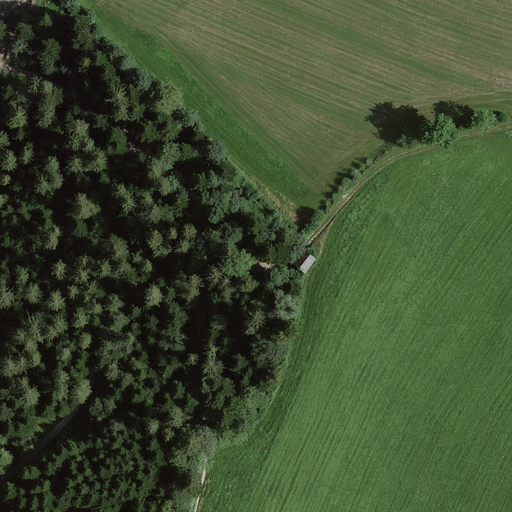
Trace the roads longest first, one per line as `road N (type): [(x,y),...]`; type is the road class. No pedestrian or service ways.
road 1 (track): [(511,125),(407,153),(292,259),(262,265),(211,233),(95,104),(0,67)]
road 2 (track): [(131,137),(108,210),(103,322),(88,391),(74,414),(0,479)]
road 3 (track): [(211,233),(198,312),(205,436),(192,511)]
